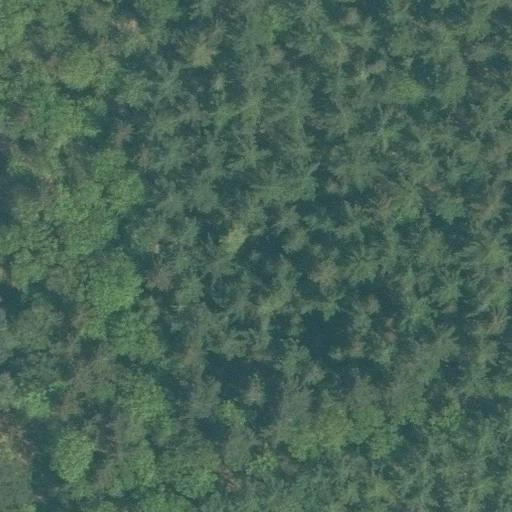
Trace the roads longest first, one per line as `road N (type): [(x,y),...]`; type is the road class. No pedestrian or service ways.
road 1 (track): [(0,496),(511,386)]
road 2 (track): [(165,511),(58,0)]
